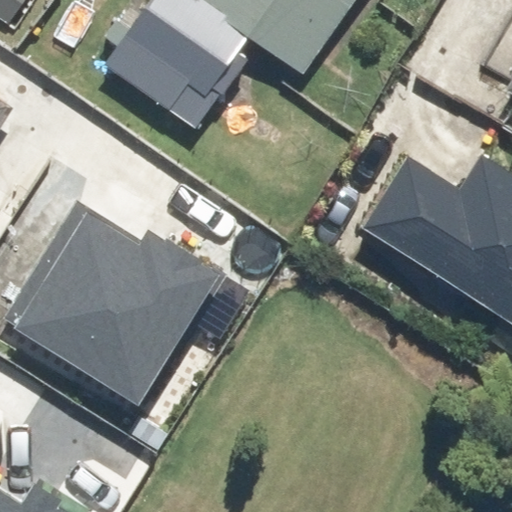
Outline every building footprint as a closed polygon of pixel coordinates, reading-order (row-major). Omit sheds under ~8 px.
[(156,0),(108,72),(186,125),(250,30),(305,68),(351,0),(156,0)] [(84,188),(91,178),(114,194),(118,188),(192,238),(218,200),(142,149),(147,142),(64,86),(22,147),(84,188)] [(0,87),(0,108),(9,94),(0,87)] [(414,135),(368,206),(511,297),(511,158),(488,144),(471,171),(414,135)] [(79,189),(10,304),(144,384),(221,256),(124,198),(116,211),(79,189)] [(0,511),(106,511),(35,465),(22,485),(0,470),(0,511)]
